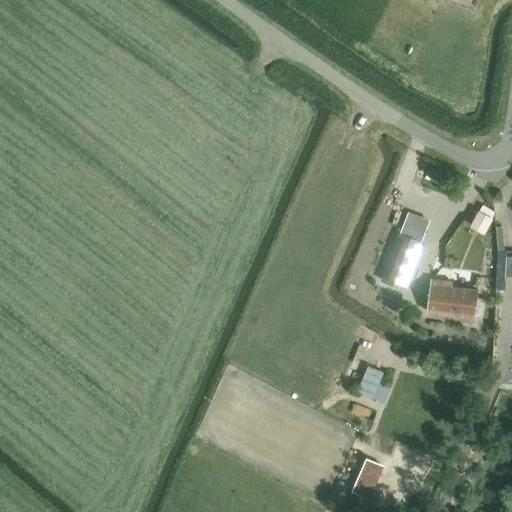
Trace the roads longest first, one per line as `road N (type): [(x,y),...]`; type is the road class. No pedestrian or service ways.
road 1 (track): [(412,132),(222,0)]
road 2 (unclassified): [(511,121),(504,156),(489,167),(412,132)]
